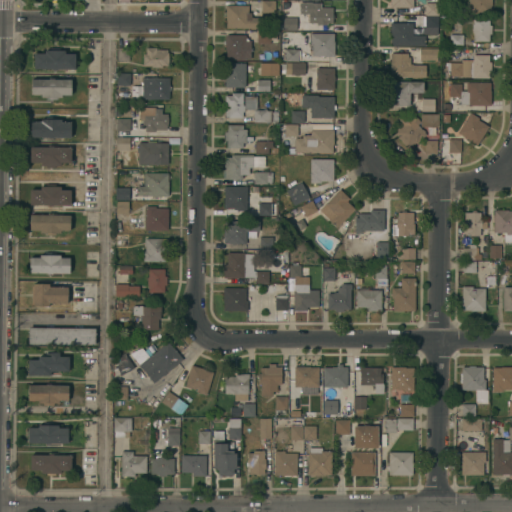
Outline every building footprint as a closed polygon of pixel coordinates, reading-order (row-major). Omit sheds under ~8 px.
[(261,0),(274,0),(274,12),(260,12),(261,0)] [(388,0),(389,8),(412,8),(412,0),(388,0)] [(491,0),(491,13),(468,13),(468,0),(491,0)] [(424,15),(424,2),(437,2),(437,15),(424,15)] [(225,19),(225,4),(247,4),(247,12),(250,12),(250,17),(261,17),(261,28),(225,27),(225,19)] [(308,11),(310,11),(310,5),(320,5),(320,7),(331,7),(331,13),(333,14),(333,17),(331,19),(331,23),(325,23),(325,24),(316,24),(316,22),(308,22),(308,11)] [(437,34),(424,33),(424,15),(437,15),(437,34)] [(294,30),(294,18),(281,18),(282,30),(294,30)] [(472,40),(472,32),(471,32),(471,23),(472,23),(472,21),(488,21),(488,24),(490,24),(490,33),(488,33),(488,40),(472,40)] [(390,45),(390,36),(389,36),(389,22),(412,22),(412,34),(424,35),(424,45),(390,45)] [(256,30),(270,31),(269,43),(256,43),(256,30)] [(310,43),(309,43),(309,32),(333,32),(333,41),(333,55),(310,55),(310,43)] [(250,40),(250,47),(251,47),(251,50),(249,50),(249,58),(225,58),(225,44),(223,44),(223,40),(225,40),(225,34),(245,34),(245,36),(248,40),(250,40)] [(462,34),(462,46),(449,46),(449,34),(462,34)] [(117,47),(128,47),(128,60),(116,60),(117,47)] [(142,53),(145,53),(145,47),(155,47),(155,49),(166,49),(166,52),(167,52),(167,65),(161,65),(161,67),(151,67),(151,65),(142,65),(142,53)] [(437,48),(437,56),(436,55),(436,60),(419,59),(419,47),(437,48)] [(284,48),(297,48),(297,60),(284,60),(284,48)] [(33,52),(44,53),(44,49),(66,50),(66,53),(74,53),(74,68),(33,68),(33,52)] [(406,76),(406,75),(395,75),(395,73),(392,72),(392,74),(390,74),(390,52),(407,52),(407,56),(409,56),(409,63),(411,63),(411,64),(425,64),(425,77),(406,76)] [(472,77),(469,76),(444,76),(444,71),(446,71),(446,62),(460,62),(460,59),(472,59),(472,54),(488,54),(488,61),(490,61),(490,70),(488,70),(488,77),(472,77)] [(224,62),(244,62),(244,87),(224,87),(224,62)] [(304,62),(304,74),(302,74),(302,75),(300,75),(300,74),(284,74),(284,72),(280,72),(280,63),(284,63),(284,62),(304,62)] [(258,75),(277,76),(277,63),(258,63),(258,75)] [(315,67),(333,67),(333,89),(315,88),(315,67)] [(116,72),(129,72),(129,84),(116,84),(116,72)] [(168,77),(168,99),(141,98),(141,76),(168,77)] [(70,79),(70,94),(61,94),(61,96),(56,96),(56,99),(45,98),(45,96),(40,96),(40,94),(30,94),(30,78),(70,79)] [(256,79),(269,79),(269,91),(256,91),(256,79)] [(388,105),(388,95),(389,95),(389,80),(422,81),(422,92),(408,91),(408,105),(388,105)] [(459,104),(459,96),(449,96),(449,83),(465,83),(465,81),(489,82),(489,90),(490,90),(489,104),(459,104)] [(224,104),(224,95),(231,95),(231,92),(242,92),(242,105),(243,105),(243,111),(242,111),(242,117),(227,117),(227,116),(224,116),(224,104)] [(309,107),(300,107),(300,94),(317,94),(317,96),(333,96),(333,104),(335,104),(335,109),(333,109),(333,117),(309,117),(309,107)] [(244,95),(256,95),(256,108),(244,108),(244,95)] [(420,98),(433,98),(433,110),(420,110),(420,98)] [(138,120),(138,107),(154,108),(161,108),(161,113),(167,113),(167,126),(165,126),(165,129),(154,129),(154,131),(144,131),(145,124),(141,124),(141,120),(138,120)] [(253,109),(263,109),(263,108),(265,108),(265,109),(271,110),(271,111),(277,111),(277,120),(270,120),(270,122),(252,121),(253,109)] [(290,110),(303,110),(303,122),(290,122),(290,110)] [(392,131),(401,123),(396,117),(401,112),(412,113),(415,117),(415,116),(420,121),(416,124),(421,129),(422,128),(424,131),(423,132),(425,134),(417,141),(416,139),(407,148),(392,131)] [(456,132),(469,112),(478,117),(477,119),(487,125),(476,144),(456,132)] [(438,113),(437,126),(420,126),(420,121),(420,113),(438,113)] [(30,121),(40,121),(40,118),(46,118),(46,116),(56,116),(55,118),(61,118),(60,121),(69,121),(69,137),(30,136),(30,121)] [(116,118),(129,118),(129,130),(116,130),(116,118)] [(283,123),(296,124),(296,136),(283,135),(283,123)] [(226,140),(224,140),(224,131),(226,131),(226,124),(242,124),(242,128),(245,128),(245,142),(242,142),(242,147),(226,147),(226,140)] [(294,153),(286,153),(286,147),(294,147),(294,137),(301,137),(301,134),(310,134),(310,129),(333,129),(332,144),(332,152),(294,152),(294,153)] [(116,137),(128,137),(128,150),(115,149),(116,137)] [(448,138),(460,138),(460,152),(447,152),(448,138)] [(424,139),(436,139),(436,153),(424,153),(424,139)] [(254,141),(267,141),(267,152),(254,152),(254,141)] [(137,151),(136,151),(136,149),(137,149),(137,142),(167,142),(167,151),(169,151),(169,154),(167,154),(167,164),(137,163),(137,151)] [(70,147),(70,162),(60,162),(59,165),(54,165),(54,167),(45,167),(45,164),(40,164),(40,162),(29,161),(29,146),(70,147)] [(224,166),(223,166),(223,156),(230,156),(230,154),(252,154),(252,156),(264,156),(264,166),(252,166),(252,167),(248,167),(248,174),(241,174),(241,179),(227,179),(227,177),(224,177),(224,166)] [(309,158),(332,158),(332,180),(320,180),(320,182),(309,182),(309,158)] [(253,171),(271,171),(271,183),(253,183),(253,171)] [(136,185),(143,185),(143,172),(167,172),(167,195),(136,195),(136,185)] [(300,182),(308,197),(293,206),(285,190),(300,182)] [(29,189),(40,189),(40,185),(59,186),(59,189),(70,189),(69,205),(28,204),(29,189)] [(223,185),(246,186),(246,210),(236,209),(236,207),(223,207),(223,185)] [(115,187),(128,187),(128,199),(115,199),(115,187)] [(338,188),(348,198),(346,200),(354,208),(336,227),(327,219),(328,218),(323,213),(329,207),(328,206),(327,207),(325,206),(326,205),(324,203),(338,188)] [(311,200),(316,209),(305,216),(299,206),(311,200)] [(115,201),(128,201),(127,212),(115,212),(115,201)] [(270,203),(270,215),(258,214),(258,203),(270,203)] [(144,205),(154,205),(154,208),(167,208),(167,230),(144,229),(144,205)] [(383,209),(383,230),(360,230),(360,232),(354,232),(354,217),(357,217),(358,213),(369,213),(369,209),(383,209)] [(493,209),(507,209),(507,210),(511,210),(511,242),(503,242),(503,233),(500,233),(500,232),(493,232),(493,209)] [(391,235),(391,224),(395,224),(395,216),(396,216),(396,211),(412,211),(412,222),(413,223),(413,233),(407,233),(407,235),(391,235)] [(462,233),(462,223),(463,223),(463,211),(479,212),(479,217),(480,217),(480,219),(481,219),(481,224),(480,227),(479,227),(479,235),(468,235),(468,233),(462,233)] [(29,214),(69,215),(69,229),(59,229),(59,232),(54,232),(54,234),(45,234),(45,232),(39,232),(39,229),(29,229),(29,214)] [(223,219),(245,220),(245,217),(258,218),(258,231),(255,231),(255,237),(247,237),(247,230),(245,230),(245,243),(222,242),(223,219)] [(271,248),(259,248),(259,236),(272,236),(271,248)] [(142,250),(144,250),(145,237),(166,238),(166,260),(142,260),(142,250)] [(387,254),(375,254),(375,241),(387,241),(387,254)] [(477,248),(477,254),(480,254),(480,260),(462,260),(462,247),(468,247),(468,243),(475,243),(475,248),(477,248)] [(488,244),(500,244),(500,257),(488,257),(488,244)] [(400,247),(414,247),(414,258),(400,258),(400,247)] [(222,276),(222,263),(226,263),(226,252),(243,252),(242,277),(222,276)] [(39,257),(39,254),(59,254),(59,257),(68,257),(68,273),(28,272),(28,256),(39,257)] [(400,260),(413,261),(413,272),(400,272),(400,260)] [(475,261),(475,271),(462,271),(462,261),(475,261)] [(299,277),(288,277),(288,264),(300,264),(299,277)] [(373,277),(373,264),(385,264),(385,277),(373,277)] [(118,265),(131,265),(131,273),(118,273),(118,265)] [(333,280),(322,280),(322,267),(333,267),(333,280)] [(147,285),(146,285),(147,276),(148,276),(148,268),(163,268),(163,275),(165,275),(165,284),(163,284),(163,291),(147,291),(147,285)] [(255,270),(267,270),(267,282),(255,282),(255,270)] [(485,275),(494,275),(494,284),(485,284),(485,275)] [(414,310),(392,310),(392,297),(390,297),(390,287),(400,287),(400,277),(414,277),(414,310)] [(32,283),(47,283),(47,286),(66,286),(66,303),(48,302),(48,305),(32,305),(32,283)] [(114,283),(127,283),(127,285),(138,285),(138,296),(114,295),(114,283)] [(349,308),(342,308),(342,311),(334,311),(334,309),(326,309),(326,292),(332,292),(332,291),(337,291),(337,286),(339,286),(339,283),(349,283),(349,284),(351,284),(351,288),(349,288),(349,308)] [(308,284),(308,289),(318,289),(317,304),(304,304),(304,309),(292,309),(293,289),(294,289),(294,284),(308,284)] [(461,285),(472,285),(472,287),(484,287),(484,310),(461,310),(461,285)] [(502,286),(511,286),(511,289),(511,310),(502,310),(502,286)] [(245,287),(244,300),(246,300),(246,310),(223,310),(223,302),(222,302),(222,287),(245,287)] [(380,289),(380,310),(366,310),(366,306),(355,306),(355,289),(380,289)] [(274,295),(286,295),(286,309),(274,309),(274,295)] [(157,305),(157,329),(140,328),(140,314),(132,314),(132,305),(157,305)] [(94,328),(94,344),(27,343),(27,327),(94,328)] [(182,358),(153,383),(138,365),(139,364),(129,352),(141,347),(148,356),(168,341),(182,358)] [(27,359),(37,359),(37,355),(49,355),(49,352),(58,352),(58,356),(67,356),(67,370),(49,370),(49,374),(27,374),(27,359)] [(125,354),(133,367),(120,375),(113,359),(125,354)] [(276,384),(276,391),(271,391),(271,395),(260,395),(260,382),(257,382),(257,373),(260,373),(260,370),(259,370),(259,367),(268,367),(268,363),(275,363),(275,366),(281,366),(280,384),(276,384)] [(190,364),(204,368),(204,369),(212,372),(205,394),(195,391),(196,390),(184,386),(190,364)] [(293,366),(309,366),(309,367),(317,367),(317,386),(293,386),(293,366)] [(322,386),(322,367),(331,367),(331,366),(346,366),(346,386),(322,386)] [(380,367),(380,370),(379,370),(379,373),(382,373),(382,393),(373,393),(374,384),(359,384),(359,366),(380,367)] [(389,366),(404,366),(404,367),(413,367),(413,390),(402,391),(402,388),(390,389),(389,366)] [(460,382),(459,382),(459,372),(460,372),(460,366),(482,366),(482,378),(484,378),(484,389),(487,389),(487,402),(474,402),(475,389),(460,389),(460,382)] [(492,367),(500,367),(500,366),(511,366),(511,389),(503,389),(503,391),(492,391),(492,367)] [(224,376),(234,376),(234,374),(241,374),(241,373),(248,373),(248,378),(247,378),(247,393),(224,393),(224,376)] [(67,384),(67,400),(57,400),(57,402),(38,402),(38,399),(27,399),(27,384),(67,384)] [(113,386),(126,386),(126,398),(113,398),(113,386)] [(167,391),(176,396),(169,407),(160,401),(167,391)] [(274,395),(286,396),(286,410),(285,410),(285,414),(274,414),(274,395)] [(353,396),(365,396),(365,409),(353,409),(353,396)] [(242,403),(253,403),(253,416),(242,416),(242,403)] [(461,415),(461,403),(474,403),(474,415),(461,415)] [(399,404),(412,404),(412,416),(399,416),(399,404)] [(113,417),(130,417),(130,431),(128,431),(128,436),(114,436),(114,430),(112,430),(113,417)] [(258,417),(270,417),(270,438),(259,438),(258,417)] [(396,417),(412,417),(412,429),(396,429),(396,417)] [(383,418),(395,418),(395,432),(384,432),(383,418)] [(480,418),(480,430),(461,430),(461,418),(480,418)] [(334,419),(349,419),(348,434),(334,434),(334,419)] [(27,427),(37,427),(37,424),(57,424),(57,427),(67,427),(67,442),(27,442),(27,427)] [(228,425),(239,425),(239,439),(227,438),(228,425)] [(289,425),(301,425),(301,439),(289,439),(289,425)] [(303,425),(315,425),(315,438),(303,439),(303,425)] [(352,425),(377,425),(377,447),(352,447),(352,425)] [(166,427),(178,427),(178,444),(166,444),(166,427)] [(197,430),(208,430),(208,443),(197,443),(197,430)] [(213,463),(211,463),(212,430),(222,430),(222,443),(226,443),(225,449),(232,449),(232,453),(235,453),(234,468),(233,468),(233,473),(230,473),(230,475),(223,475),(223,474),(217,473),(217,467),(213,467),(213,463)] [(509,440),(509,451),(511,451),(511,474),(500,474),(500,473),(491,473),(491,438),(502,438),(502,440),(509,440)] [(307,452),(309,452),(309,447),(321,447),(321,450),(330,450),(330,474),(322,474),(322,475),(307,475),(307,452)] [(263,473),(260,473),(258,474),(256,475),(254,473),(248,473),(248,466),(245,466),(245,461),(246,461),(246,452),(252,452),(252,450),(263,449),(263,458),(264,458),(265,468),(263,468),(263,473)] [(120,476),(120,450),(131,450),(131,455),(145,455),(145,472),(134,472),(134,476),(126,476),(126,477),(122,476),(120,476)] [(273,474),(273,450),(284,450),(284,452),(296,452),(296,475),(295,475),(295,476),(290,476),(290,475),(289,475),(289,476),(283,476),(283,475),(273,474)] [(350,451),(374,451),(373,475),(349,475),(350,451)] [(388,451),(411,451),(411,474),(388,474),(388,451)] [(460,451),(484,451),(484,461),(482,461),(482,474),(460,474),(460,451)] [(30,454),(70,454),(70,469),(60,469),(60,472),(40,472),(40,469),(29,469),(30,454)] [(180,455),(205,455),(205,475),(191,475),(191,472),(180,472),(180,455)] [(150,457),(158,457),(158,456),(167,456),(167,458),(173,458),(172,473),(165,473),(165,475),(157,475),(157,473),(150,473),(150,457)]
